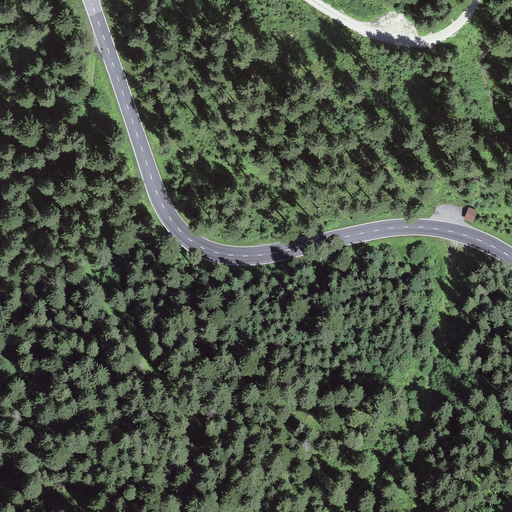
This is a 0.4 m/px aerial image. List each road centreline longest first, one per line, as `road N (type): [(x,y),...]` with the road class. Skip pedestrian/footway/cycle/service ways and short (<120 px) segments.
road 1 (secondary): [(90,0),(156,192),(193,243),(257,256),(410,226),(471,236),(511,257)]
road 2 (track): [(457,232),(421,433),(416,511)]
road 3 (track): [(474,0),(449,31),(425,40),(377,34),(312,0)]
